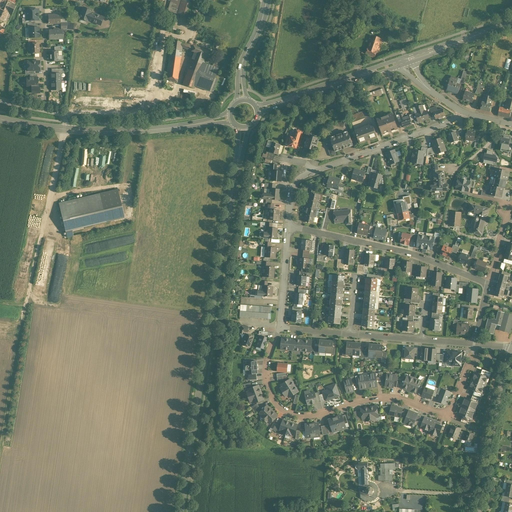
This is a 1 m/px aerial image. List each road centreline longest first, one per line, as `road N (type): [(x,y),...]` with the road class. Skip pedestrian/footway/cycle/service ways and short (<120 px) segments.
road 1 (secondary): [(243,127),(181,511)]
road 2 (residential): [(279,328),(267,383),(278,405),(297,415),(379,397),(444,413),(475,345)]
road 3 (residential): [(287,226),(411,253),(489,283)]
road 4 (track): [(65,129),(25,304)]
road 5 (secondary): [(65,129),(167,128),(230,117)]
road 6 (tertiary): [(511,349),(477,511)]
road 7 (residential): [(462,111),(315,170)]
road 8 (secondary): [(406,60),(257,110)]
road 9 (track): [(25,304),(0,457)]
